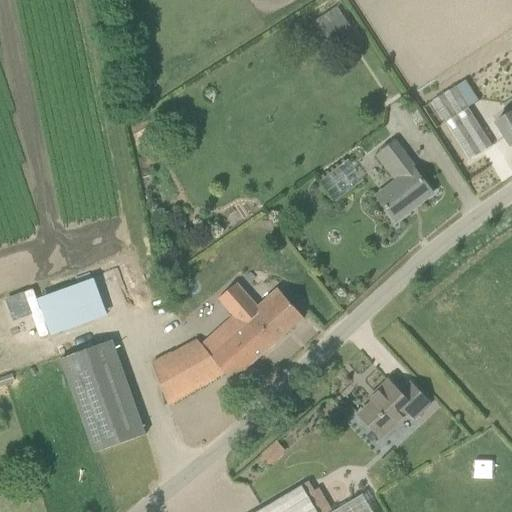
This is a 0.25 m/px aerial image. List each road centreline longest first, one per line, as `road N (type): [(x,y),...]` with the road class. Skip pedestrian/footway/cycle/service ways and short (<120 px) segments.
road 1 (unclassified): [(140,511),(439,243),(511,193)]
road 2 (track): [(87,0),(151,266)]
